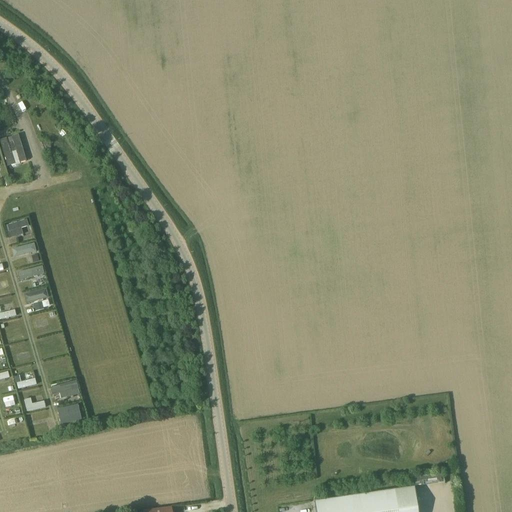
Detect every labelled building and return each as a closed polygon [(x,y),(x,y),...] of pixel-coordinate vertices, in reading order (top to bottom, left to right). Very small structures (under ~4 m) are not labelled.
[(0,140),(0,142),(7,167),(14,164),(11,153),(16,151),(19,163),(26,161),(18,135),(11,137),(13,142),(8,144),(6,138),(0,140)] [(5,226),(8,238),(22,234),(21,228),(28,226),(26,220),(5,226)] [(14,257),(38,252),(36,243),(12,248),(14,257)] [(18,279),(47,275),(45,267),(17,271),(18,279)] [(0,295),(12,292),(10,286),(0,288),(0,295)] [(49,288),(24,293),(26,303),(51,298),(49,288)] [(41,302),(34,304),(35,312),(43,310),(41,302)] [(10,342),(25,338),(23,332),(9,336),(10,342)] [(46,345),(58,340),(56,336),(44,340),(46,345)] [(0,379),(10,378),(9,370),(0,371),(0,379)] [(34,373),(15,375),(16,381),(34,379),(34,373)] [(36,379),(17,382),(18,388),(37,385),(36,379)] [(52,395),(59,393),(61,400),(79,395),(77,389),(78,389),(76,381),(50,388),(52,395)] [(28,412),(47,407),(45,400),(34,404),(32,397),(24,400),(28,412)] [(58,410),(61,424),(80,420),(77,406),(58,410)] [(411,484),(444,483),(444,473),(411,474),(411,484)] [(417,511),(414,487),(314,502),(315,511),(417,511)]
